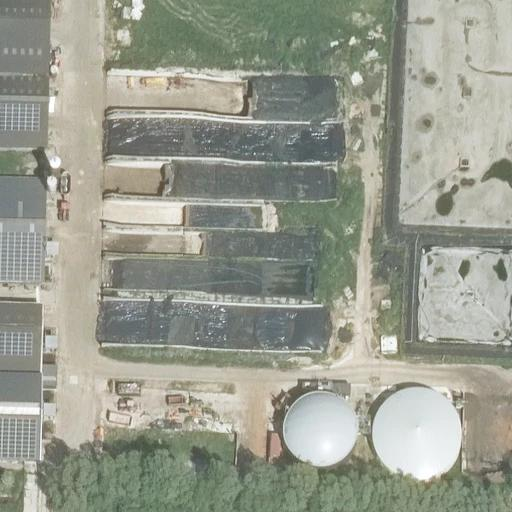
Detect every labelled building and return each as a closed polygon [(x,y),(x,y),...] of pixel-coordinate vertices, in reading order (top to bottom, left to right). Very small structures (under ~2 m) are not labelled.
[(0,0),(0,149),(45,150),(47,0),(0,0)] [(109,113),(107,161),(272,166),(273,146),(261,145),(261,138),(267,139),(268,135),(300,136),(300,132),(315,133),(314,145),(305,145),(305,161),(327,161),(328,143),(327,143),(328,120),(109,113)] [(0,284),(42,286),(44,182),(0,181),(0,284)] [(40,378),(41,312),(0,311),(0,461),(38,462),(40,378)] [(301,387),(300,397),(349,398),(349,388),(301,387)]
